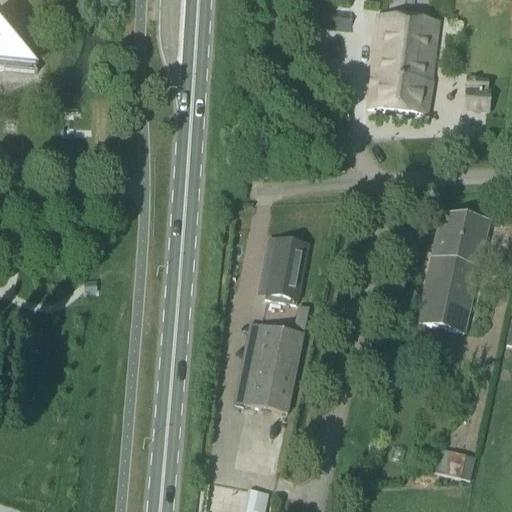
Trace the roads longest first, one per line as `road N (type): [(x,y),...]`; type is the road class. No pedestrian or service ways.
road 1 (secondary): [(156,511),(195,0)]
road 2 (unclassified): [(314,511),(388,185)]
road 3 (unclassified): [(388,185),(511,176)]
road 4 (unclassified): [(388,185),(265,188)]
